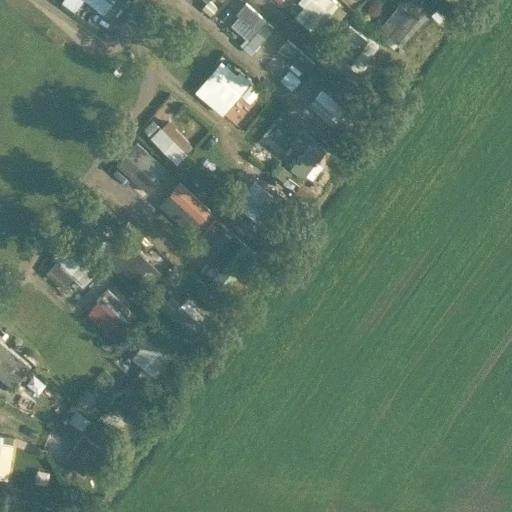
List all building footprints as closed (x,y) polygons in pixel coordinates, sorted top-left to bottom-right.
[(113,0),(84,0),(103,14),(113,0)] [(209,0),(207,0),(207,1),(201,7),(210,15),(217,6),(209,0)] [(263,35),(273,24),(245,0),(235,0),(230,6),(263,35)] [(337,3),(333,0),(298,0),(298,1),(323,22),(337,3)] [(431,0),(422,0),(419,4),(432,15),(439,6),(431,0)] [(379,27),(399,42),(418,18),(400,2),(379,27)] [(339,59),(359,72),(378,45),(348,25),(338,39),(348,46),(339,59)] [(260,44),(251,36),(242,46),(251,54),(260,44)] [(189,50),(202,63),(215,49),(203,37),(189,50)] [(204,80),(225,98),(232,91),(237,96),(250,80),(240,71),(238,74),(221,60),(204,80)] [(190,67),(182,79),(194,86),(202,74),(190,67)] [(292,71),(282,82),(291,89),(300,79),(292,71)] [(350,72),(345,79),(360,89),(365,82),(350,72)] [(241,94),(250,101),(259,90),(251,83),(241,94)] [(171,94),(140,127),(177,162),(193,144),(169,121),(183,106),(171,94)] [(308,104),(323,117),(331,107),(316,95),(308,104)] [(301,130),(291,144),(301,152),(290,168),(303,177),(317,159),(318,160),(327,147),(313,136),(312,137),(301,130)] [(142,138),(122,155),(143,180),(163,163),(142,138)] [(302,179),(292,171),(285,180),(296,188),(299,184),(302,179)] [(269,230),(281,215),(279,214),(285,205),(254,181),(248,190),(237,204),(269,230)] [(113,239),(85,213),(74,225),(109,259),(107,261),(142,294),(163,273),(127,238),(118,247),(112,241),(113,239)] [(52,256),(83,286),(102,266),(70,235),(60,246),(61,247),(52,256)] [(229,237),(210,266),(233,281),(252,252),(229,237)] [(84,310),(112,339),(136,316),(107,287),(84,310)] [(159,307),(187,333),(199,321),(170,295),(159,307)] [(144,343),(143,343),(131,358),(155,376),(177,349),(155,330),(144,343)] [(0,376),(17,385),(31,358),(0,341),(0,376)] [(142,368),(135,376),(143,383),(150,376),(142,368)] [(123,388),(99,415),(117,431),(141,406),(123,388)] [(76,409),(68,421),(72,424),(64,436),(73,442),(90,419),(76,409)] [(93,421),(85,434),(94,439),(102,427),(93,421)] [(0,477),(9,479),(14,443),(2,441),(3,433),(0,432),(0,477)] [(64,460),(82,474),(102,448),(82,435),(64,460)]
